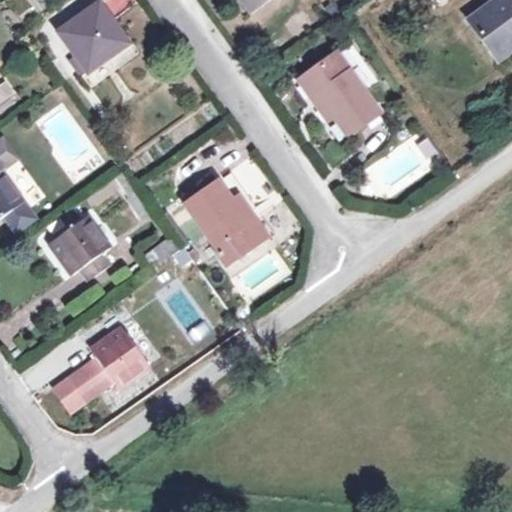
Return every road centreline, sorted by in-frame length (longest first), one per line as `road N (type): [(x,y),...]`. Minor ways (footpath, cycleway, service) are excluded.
road 1 (unclassified): [(19,511),(363,265)]
road 2 (residential): [(171,0),(363,265)]
road 3 (unclassified): [(363,265),(511,157)]
